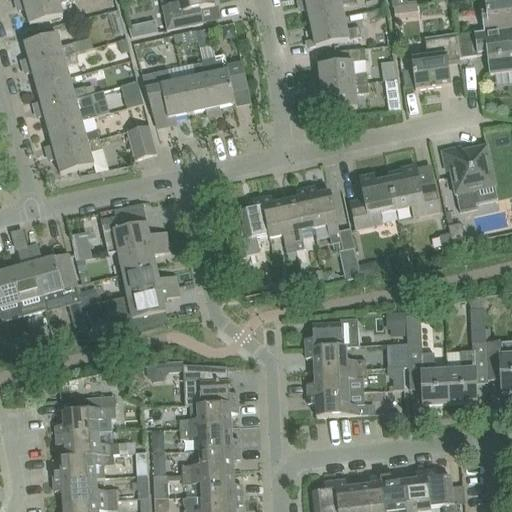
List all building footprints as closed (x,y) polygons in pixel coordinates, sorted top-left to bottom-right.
[(70,0),(40,0),(17,6),(19,13),(25,11),(29,27),(62,18),(59,6),(71,2),(70,0)] [(178,0),(180,5),(161,9),(166,33),(202,26),(200,12),(214,9),(212,0),(178,0)] [(307,11),(310,27),(344,20),(341,8),(354,5),(352,0),(327,0),(299,6),(301,13),(307,11)] [(390,0),(392,9),(408,7),(406,0),(390,0)] [(483,34),(457,37),(457,39),(511,31),(511,0),(487,0),(484,0),(486,14),(481,14),(483,34)] [(105,15),(112,38),(123,35),(117,12),(105,15)] [(344,20),(310,27),(313,42),(307,43),(309,51),(361,40),(359,29),(346,32),(344,20)] [(138,26),(128,28),(130,41),(141,39),(138,26)] [(511,31),(457,39),(460,60),(486,57),(489,77),(511,74),(511,31)] [(186,33),(173,36),(175,46),(188,43),(186,33)] [(203,33),(196,34),(199,49),(206,48),(205,46),(213,45),(211,33),(203,35),(203,33)] [(22,63),(24,69),(76,55),(73,45),(60,49),(57,36),(24,45),(28,61),(22,63)] [(457,39),(457,37),(426,41),(428,57),(410,60),(412,72),(402,73),(404,89),(414,87),(415,92),(450,87),(448,68),(460,67),(459,60),(460,60),(457,39)] [(125,42),(118,44),(121,55),(128,53),(125,42)] [(367,85),(363,51),(354,52),(335,54),(336,65),(318,67),(320,83),(313,84),(314,91),(367,85)] [(32,74),(36,89),(69,80),(66,68),(78,65),(76,55),(24,69),(26,76),(32,74)] [(247,91),(242,65),(226,68),(224,60),(212,63),(204,65),(202,65),(213,117),(220,116),(219,110),(235,106),(232,94),(247,91)] [(195,80),(183,82),(190,116),(205,113),(207,119),(213,117),(202,65),(192,67),(195,80)] [(190,116),(183,82),(171,85),(168,72),(144,77),(154,123),(167,121),(169,127),(176,125),(175,119),(190,116)] [(34,106),(36,113),(88,98),(85,88),(72,92),(69,80),(36,89),(40,104),(34,106)] [(397,82),(385,83),(387,97),(398,95),(397,82)] [(120,88),(126,110),(142,106),(136,84),(120,88)] [(367,85),(314,91),(315,98),(321,97),(323,113),(357,110),(355,97),(368,95),(367,85)] [(48,133),(81,123),(93,120),(88,98),(36,113),(38,119),(44,118),(48,133)] [(46,149),(48,156),(99,142),(97,132),(84,135),(81,123),(48,133),(52,148),(46,149)] [(126,135),(134,163),(157,157),(149,128),(126,135)] [(99,142),(48,156),(50,163),(56,161),(60,177),(93,168),(90,155),(102,152),(99,142)] [(442,154),(446,174),(450,173),(459,214),(475,211),(474,206),(496,201),(493,188),(494,188),(486,149),(461,154),(460,150),(442,154)] [(387,174),(388,182),(395,213),(416,209),(418,219),(440,214),(434,187),(420,190),(416,168),(387,174)] [(395,213),(388,182),(376,184),(374,177),(358,180),(363,202),(349,205),(355,232),(376,228),(374,218),(395,213)] [(315,189),(306,191),(314,231),(327,228),(331,247),(332,247),(334,255),(342,253),(341,245),(330,194),(317,197),(315,189)] [(298,201),(285,204),(296,254),(304,252),(305,252),(301,234),(314,231),(306,191),(296,193),(298,201)] [(270,199),(261,201),(268,237),(269,241),(282,238),(286,256),(296,254),(285,204),(272,207),(270,199)] [(268,237),(261,201),(252,203),(253,210),(240,213),(246,241),(242,241),(245,258),(260,255),(256,239),(268,237)] [(108,257),(118,255),(168,245),(166,235),(149,238),(146,226),(144,226),(142,215),(144,215),(144,214),(101,223),(108,257)] [(447,228),(449,237),(439,239),(442,254),(452,250),(465,244),(461,225),(447,228)] [(71,239),(77,262),(86,261),(83,246),(81,236),(71,239)] [(118,255),(122,277),(156,270),(153,258),(170,255),(168,245),(118,255)] [(77,289),(68,256),(67,256),(54,260),(42,263),(37,247),(27,249),(41,299),(42,299),(63,293),(77,289)] [(41,299),(27,249),(17,252),(22,269),(10,272),(19,305),(22,319),(45,313),(45,312),(42,299),(41,299)] [(339,254),(345,283),(361,280),(354,251),(339,254)] [(76,264),(81,286),(89,284),(84,263),(76,264)] [(122,277),(127,299),(177,289),(175,279),(158,282),(156,270),(122,277)] [(19,305),(10,272),(0,274),(0,310),(19,305)] [(277,283),(279,290),(301,285),(300,278),(277,283)] [(97,301),(93,287),(77,291),(81,305),(97,301)] [(177,289),(127,299),(132,322),(165,315),(162,302),(179,299),(177,289)] [(80,305),(68,308),(72,322),(75,337),(83,334),(87,334),(83,319),(80,305)] [(470,312),(471,332),(471,345),(485,345),(485,331),(484,312),(470,312)] [(407,346),(407,357),(409,382),(410,382),(410,379),(420,378),(422,408),(449,407),(447,373),(434,374),(433,356),(421,356),(420,318),(406,319),(407,346)] [(389,320),(389,331),(405,330),(405,319),(389,320)] [(305,342),(305,352),(346,350),(346,349),(357,349),(357,337),(358,337),(357,322),(339,323),(340,327),(312,328),(313,342),(305,342)] [(40,331),(29,334),(31,344),(43,341),(40,331)] [(28,338),(16,341),(19,349),(30,346),(28,338)] [(511,396),(511,346),(511,344),(485,345),(487,373),(500,372),(501,397),(511,396)] [(387,358),(407,357),(407,346),(387,347),(387,358)] [(313,361),(314,374),(366,372),(365,362),(346,363),(346,350),(305,352),(305,361),(313,361)] [(461,372),(447,373),(449,407),(476,405),(474,353),(460,354),(461,372)] [(180,364),(166,365),(167,375),(181,374),(180,364)] [(150,367),(146,373),(147,380),(154,384),(160,383),(164,376),(163,369),(156,366),(150,367)] [(197,408),(197,409),(238,407),(237,397),(229,397),(228,384),(227,370),(182,368),(184,408),(197,408)] [(390,371),(391,387),(403,386),(402,370),(390,371)] [(307,388),(307,397),(348,395),(347,382),(366,381),(366,372),(314,374),(315,387),(307,388)] [(131,373),(104,376),(105,387),(127,386),(131,373)] [(348,395),(307,397),(308,407),(316,407),(316,420),(368,418),(367,407),(348,408),(348,395)] [(55,429),(56,439),(99,435),(98,423),(116,421),(115,399),(77,402),(77,414),(62,415),(63,429),(55,429)] [(178,423),(179,432),(231,430),(230,417),(238,416),(238,407),(197,409),(198,422),(178,423)] [(382,417),(383,427),(400,426),(399,416),(382,417)] [(199,441),(199,454),(240,452),(239,443),(231,443),(231,430),(179,432),(179,442),(199,441)] [(65,447),(66,460),(66,461),(113,457),(119,456),(118,446),(100,447),(99,435),(56,439),(56,448),(65,447)] [(180,469),(181,478),(233,475),(232,462),(240,462),(240,452),(199,454),(200,468),(180,469)] [(145,455),(135,455),(136,469),(145,468),(145,455)] [(52,475),(53,485),(95,481),(94,468),(113,467),(113,457),(66,461),(66,460),(60,461),(61,474),(52,475)] [(464,507),(462,488),(461,488),(461,489),(451,490),(449,478),(436,480),(435,472),(425,473),(429,510),(430,510),(442,508),(442,511),(457,511),(457,507),(464,506),(464,507)] [(416,482),(403,484),(406,511),(430,511),(430,510),(429,510),(425,473),(415,474),(416,482)] [(201,486),(202,498),(202,500),(242,498),(242,488),(234,488),(233,475),(181,478),(181,487),(201,486)] [(135,478),(136,500),(147,499),(146,477),(135,478)] [(152,478),(153,500),(166,499),(165,477),(152,478)] [(390,477),(380,479),(383,511),(406,511),(403,484),(391,485),(390,477)] [(360,511),(383,511),(380,479),(370,480),(371,488),(358,489),(360,511)] [(62,493),(63,507),(116,503),(115,493),(96,494),(95,481),(53,485),(54,494),(62,493)] [(360,511),(358,489),(345,491),(345,483),(334,484),(337,511),(360,511)] [(337,511),(334,484),(324,485),(325,493),(312,495),(314,511),(337,511)] [(202,500),(202,498),(181,499),(182,505),(184,511),(234,511),(235,508),(243,507),(242,498),(202,500)] [(147,511),(147,500),(138,501),(139,511),(147,511)] [(168,501),(153,502),(153,511),(167,511),(168,511),(168,501)] [(116,511),(116,503),(63,507),(63,511),(116,511)]
